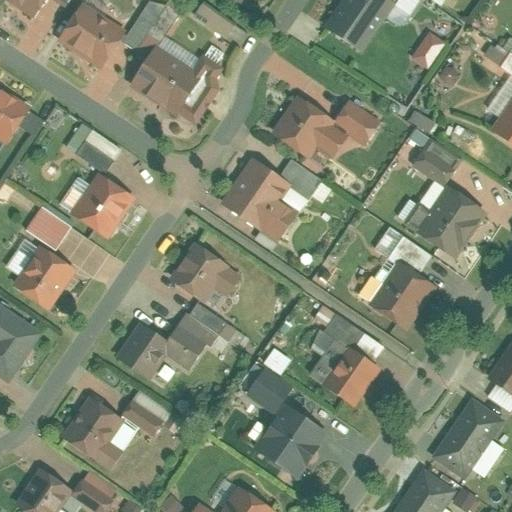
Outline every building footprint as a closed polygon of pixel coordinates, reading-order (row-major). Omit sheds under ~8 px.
[(43,0),(0,0),(31,20),(43,0)] [(342,0),(324,28),(362,54),(395,6),(411,16),(421,0),(342,0)] [(201,18),(233,41),(243,27),(211,4),(201,18)] [(81,5),(57,44),(101,72),(126,32),(81,5)] [(416,59),(433,71),(452,44),(435,32),(416,59)] [(505,45),(503,48),(511,54),(511,37),(511,36),(505,45)] [(501,114),(492,127),(511,140),(511,54),(503,48),(495,43),(487,55),(511,72),(511,73),(490,106),(501,114)] [(155,49),(127,91),(175,121),(176,119),(194,130),(218,93),(217,81),(223,71),(203,58),(193,73),(155,49)] [(33,108),(0,88),(0,137),(12,144),(33,108)] [(298,97),(272,133),(308,159),(316,147),(333,159),(349,136),(368,150),(386,125),(350,100),(334,122),(298,97)] [(415,111),(409,122),(429,133),(435,123),(415,111)] [(459,158),(416,130),(412,136),(426,145),(412,167),(432,180),(418,201),(408,195),(393,219),(454,259),(482,216),(439,188),(459,158)] [(61,213),(112,247),(144,199),(111,177),(125,155),(95,135),(77,162),(103,180),(94,193),(81,184),(61,213)] [(280,243),(324,181),(292,158),(279,177),(251,158),(221,201),(280,243)] [(63,252),(79,228),(47,207),(32,232),(63,252)] [(432,253),(388,223),(370,249),(384,258),(359,295),(405,326),(431,288),(415,278),(432,253)] [(248,273),(195,241),(173,276),(226,309),(248,273)] [(78,266),(39,242),(13,284),(52,308),(78,266)] [(227,319),(199,302),(191,315),(219,332),(227,319)] [(0,304),(0,376),(11,385),(45,334),(0,304)] [(383,346),(324,307),(316,319),(327,326),(313,348),(323,355),(309,377),(353,406),(379,368),(372,363),(383,346)] [(142,323),(119,357),(153,380),(167,359),(191,374),(217,335),(187,315),(169,342),(142,323)] [(490,396),(511,410),(511,342),(510,342),(485,379),(496,386),(490,396)] [(274,349),(264,363),(282,375),(291,361),(274,349)] [(292,388),(263,368),(245,394),(274,414),(250,450),(295,481),(327,434),(282,403),(292,388)] [(136,389),(120,414),(124,417),(138,426),(152,436),(169,411),(136,389)] [(120,414),(85,391),(56,435),(109,470),(122,450),(108,441),(124,417),(120,414)] [(471,397),(430,458),(465,481),(474,469),(484,475),(502,450),(488,441),(503,418),(471,397)] [(170,414),(163,424),(174,432),(181,421),(170,414)] [(108,441),(122,450),(138,426),(124,417),(108,441)] [(77,493),(41,470),(19,504),(30,511),(74,511),(81,502),(97,511),(111,511),(119,501),(114,498),(119,490),(91,472),(77,493)] [(440,511),(454,491),(422,470),(394,511),(440,511)] [(275,511),(276,511),(237,486),(219,511),(215,511),(200,501),(192,511),(275,511)] [(465,511),(473,501),(461,493),(453,505),(463,511),(465,511)]
